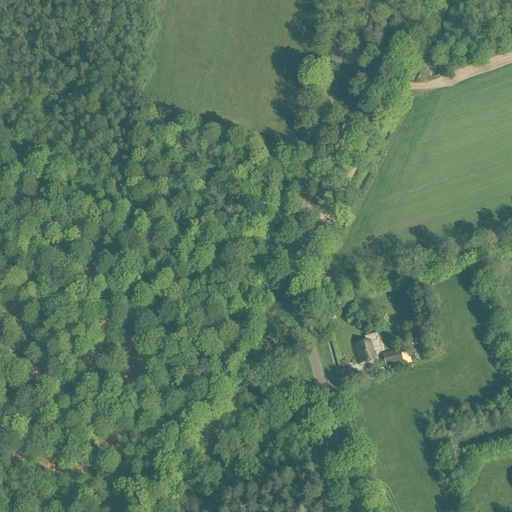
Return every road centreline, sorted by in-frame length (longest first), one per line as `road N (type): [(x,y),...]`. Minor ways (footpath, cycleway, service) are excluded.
road 1 (unclassified): [(354,511),(295,275),(349,0)]
road 2 (track): [(321,216),(336,213),(397,88),(439,84),(511,60)]
road 3 (track): [(182,511),(281,301),(297,296)]
road 4 (track): [(66,183),(281,301)]
road 5 (track): [(300,309),(511,240)]
